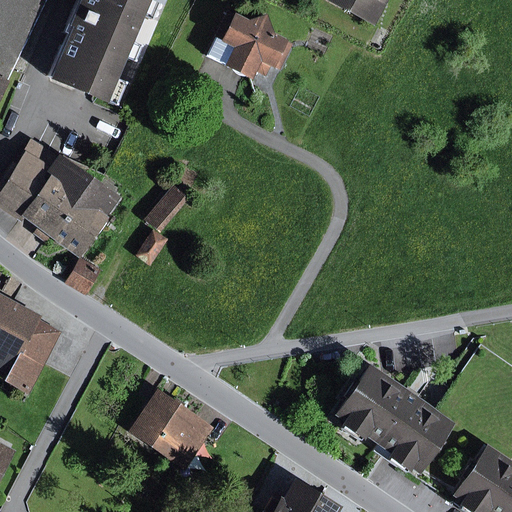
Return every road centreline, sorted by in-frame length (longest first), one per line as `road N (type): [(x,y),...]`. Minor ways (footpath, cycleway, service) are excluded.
road 1 (residential): [(178,367),(511,311)]
road 2 (residential): [(178,367),(391,511)]
road 3 (residential): [(0,247),(178,367)]
